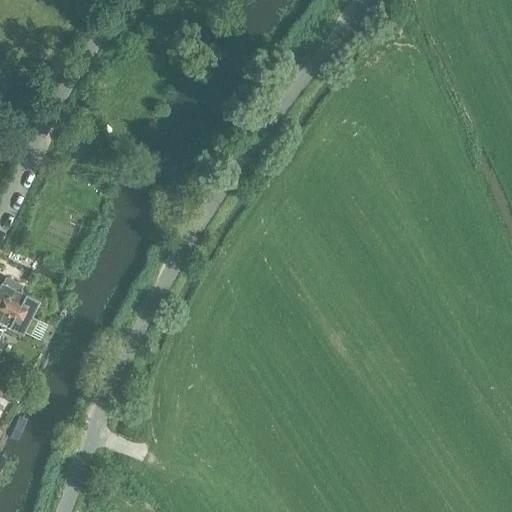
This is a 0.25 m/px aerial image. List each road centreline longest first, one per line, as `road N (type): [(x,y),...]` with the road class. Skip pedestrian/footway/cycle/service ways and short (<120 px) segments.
road 1 (unclassified): [(64,511),(190,237),(239,162),(375,0)]
road 2 (unclassified): [(0,212),(63,90),(131,0)]
